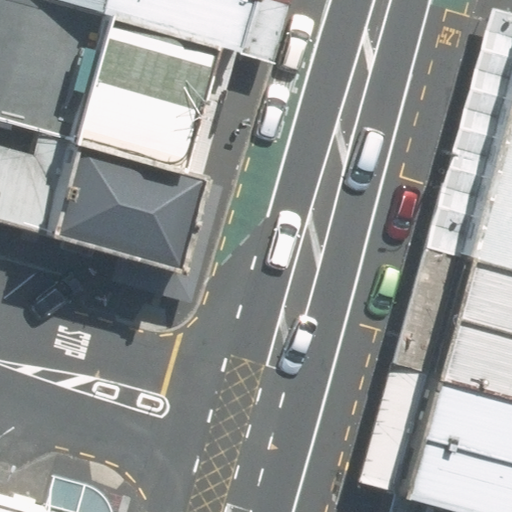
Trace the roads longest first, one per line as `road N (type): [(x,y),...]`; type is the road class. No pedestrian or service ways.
road 1 (primary): [(382,1),(271,392)]
road 2 (residential): [(42,375),(106,348),(271,392)]
road 3 (residential): [(251,461),(82,420),(42,375)]
